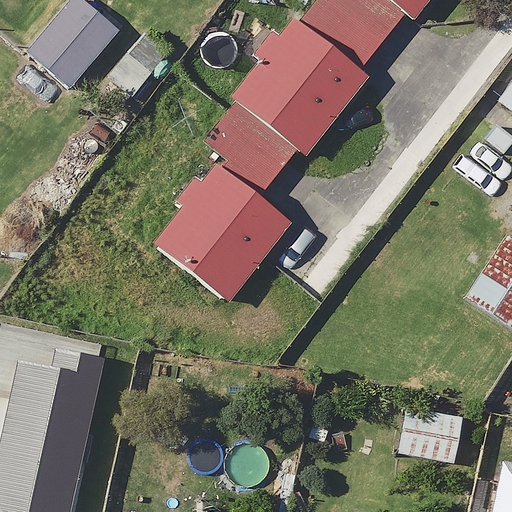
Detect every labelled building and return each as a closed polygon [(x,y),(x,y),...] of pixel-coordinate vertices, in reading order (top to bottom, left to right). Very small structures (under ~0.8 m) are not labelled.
[(106,34),(68,0),(57,0),(15,47),(58,87),(106,34)] [(412,0),(302,0),(286,22),(278,16),(216,97),(223,103),(192,143),(209,156),(142,243),(216,299),(277,219),(246,196),(283,148),(292,155),(353,76),(346,71),(392,11),(400,17),(412,0)] [(511,61),(483,99),(511,121),(511,137),(505,147),(511,152),(511,61)] [(511,321),(511,242),(495,232),(455,299),(507,330),(511,321)] [(31,330),(0,323),(0,398),(16,402),(31,330)] [(449,416),(392,408),(386,453),(442,461),(449,416)] [(94,511),(102,482),(13,460),(3,501),(49,511),(94,511)] [(511,511),(480,498),(474,511),(511,511)]
